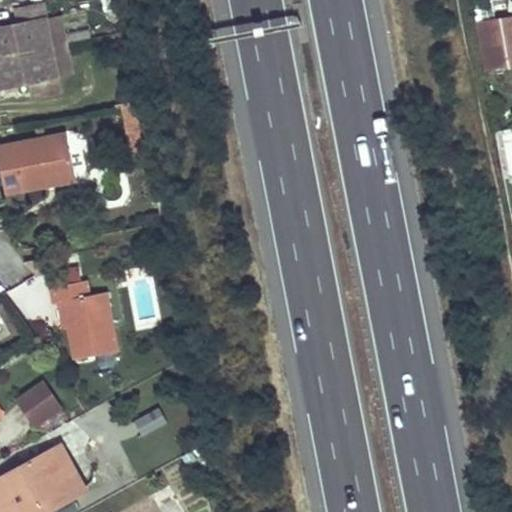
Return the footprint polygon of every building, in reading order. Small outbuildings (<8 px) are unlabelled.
[(61,95),(46,5),(17,10),(20,25),(0,28),(0,90),(31,85),(33,99),(61,95)] [(84,12),(64,15),(67,31),(86,28),(84,12)] [(511,15),(477,22),(486,70),(511,65),(511,15)] [(128,136),(145,133),(141,115),(138,101),(122,104),(128,136)] [(75,162),(70,134),(0,146),(0,158),(5,190),(49,182),(46,168),(75,162)] [(46,168),(49,182),(78,176),(75,162),(46,168)] [(49,270),(47,257),(39,259),(25,261),(36,274),(49,270)] [(119,350),(108,293),(90,296),(88,281),(52,287),(54,302),(64,301),(69,328),(75,359),(119,350)] [(60,329),(69,328),(64,301),(54,302),(60,329)] [(51,411),(38,385),(9,398),(23,425),(51,411)] [(159,406),(134,418),(142,434),(167,422),(159,406)] [(26,432),(55,419),(51,411),(23,425),(26,432)] [(74,491),(78,497),(90,490),(65,443),(47,453),(53,466),(59,463),(74,491)] [(47,506),(74,491),(63,470),(54,475),(50,467),(53,466),(47,453),(23,465),(26,470),(9,479),(6,474),(0,477),(0,502),(1,503),(0,505),(0,511),(49,511),(50,511),(47,506)] [(26,470),(23,465),(6,474),(9,479),(26,470)] [(78,497),(74,491),(47,506),(50,511),(78,497)]
